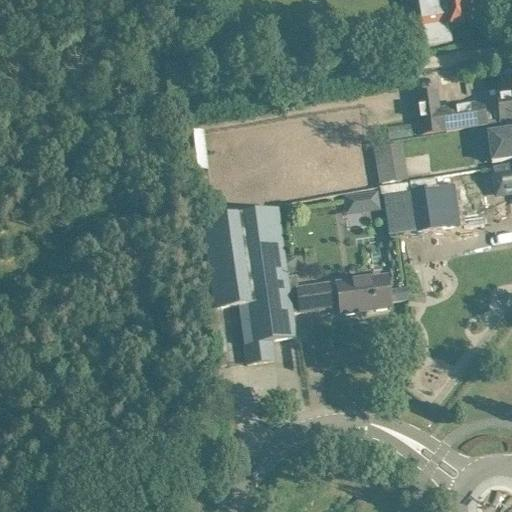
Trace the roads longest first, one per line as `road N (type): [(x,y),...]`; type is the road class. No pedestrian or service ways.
road 1 (residential): [(0,139),(511,52)]
road 2 (unclassified): [(230,511),(260,457),(288,437),(334,423),(380,428),(465,484)]
